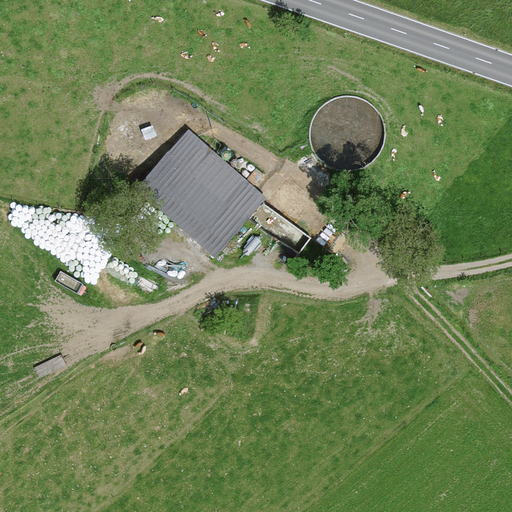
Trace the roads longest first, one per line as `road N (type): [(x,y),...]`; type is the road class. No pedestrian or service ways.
road 1 (secondary): [(310,0),(511,69)]
road 2 (track): [(511,402),(404,279)]
